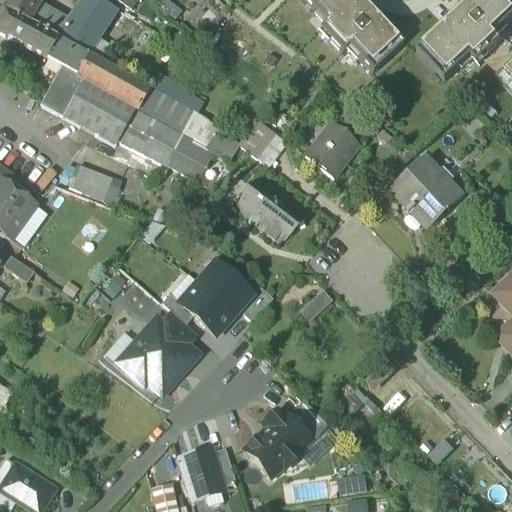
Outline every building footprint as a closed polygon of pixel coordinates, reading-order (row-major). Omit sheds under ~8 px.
[(13,0),(6,14),(29,27),(39,10),(43,0),(13,0)] [(68,25),(57,42),(59,43),(88,58),(117,14),(105,7),(95,0),(82,0),(78,8),(68,25)] [(357,63),(371,78),(402,49),(355,0),(302,0),(300,2),(314,17),(317,14),(327,25),(323,29),(332,39),(327,44),(340,58),(350,48),(361,60),(357,63)] [(474,0),(417,55),(446,85),(460,71),(457,67),(468,57),(473,62),(482,52),(487,58),(501,44),(492,34),(502,24),(506,28),(511,22),(511,4),(507,0),(474,0)] [(68,25),(39,10),(29,27),(57,42),(68,25)] [(6,14),(4,13),(0,19),(0,37),(47,63),(59,43),(57,42),(29,27),(6,14)] [(88,58),(59,43),(47,63),(62,71),(77,79),(88,58)] [(149,92),(88,58),(77,79),(76,81),(82,84),(135,113),(136,114),(149,92)] [(77,79),(62,71),(55,83),(70,92),(76,81),(77,79)] [(158,80),(149,92),(162,99),(170,87),(158,80)] [(70,92),(55,83),(41,110),(57,119),(65,103),(64,102),(68,95),(70,92)] [(135,113),(82,84),(74,99),(70,106),(62,121),(114,150),(117,146),(135,113)] [(186,97),(170,87),(162,99),(179,108),(186,97)] [(149,92),(136,114),(135,115),(213,157),(226,164),(236,148),(201,121),(195,118),(149,92)] [(74,99),(68,95),(64,102),(65,103),(70,106),(74,99)] [(202,107),(186,97),(179,108),(195,118),(202,107)] [(213,157),(135,115),(136,114),(135,113),(117,146),(165,171),(165,170),(195,186),(213,157)] [(255,125),(237,149),(255,164),(274,140),(255,125)] [(357,152),(328,130),(304,162),(332,184),(357,152)] [(449,188),(425,164),(391,197),(410,216),(408,218),(409,220),(411,218),(428,235),(463,201),(449,187),(449,188)] [(22,185),(0,169),(0,193),(11,201),(14,197),(22,185)] [(112,183),(78,170),(70,191),(104,204),(112,183)] [(306,216),(259,180),(233,213),(280,249),(306,216)] [(11,201),(0,193),(0,235),(10,243),(33,210),(14,197),(11,201)] [(33,277),(10,261),(2,272),(25,288),(33,277)] [(233,321),(251,300),(215,267),(196,288),(233,321)] [(511,280),(494,297),(511,316),(511,342),(506,348),(505,349),(511,356),(511,280)] [(214,342),(233,321),(196,288),(177,309),(192,322),(214,342)] [(320,294),(297,316),(306,326),(330,304),(320,294)] [(263,296),(241,320),(251,328),(272,305),(263,296)] [(161,309),(184,330),(192,322),(177,309),(168,301),(161,309)] [(184,330),(169,317),(159,328),(158,328),(186,352),(196,341),(184,330)] [(159,328),(155,324),(134,349),(136,351),(135,353),(136,354),(124,367),(125,375),(139,387),(146,387),(161,400),(172,387),(171,386),(181,374),(181,375),(195,360),(186,352),(158,328),(159,328)] [(511,326),(498,340),(506,348),(511,342),(511,326)] [(327,431),(302,405),(285,422),(307,445),(307,446),(309,448),(327,431)] [(281,420),(277,416),(262,429),(267,433),(244,455),(269,482),(281,470),(284,473),(298,460),(295,457),(307,446),(307,445),(285,422),(282,419),(281,420)] [(209,454),(177,464),(190,506),(223,496),(221,492),(211,458),(209,454)] [(224,454),(211,458),(221,492),(235,488),(224,454)] [(5,465),(0,471),(0,490),(13,470),(5,465)] [(43,511),(54,494),(14,469),(13,470),(0,490),(0,498),(15,507),(22,511),(43,511)] [(174,511),(170,489),(150,494),(154,511),(174,511)] [(11,511),(15,507),(0,498),(0,509),(4,511),(11,511)]
